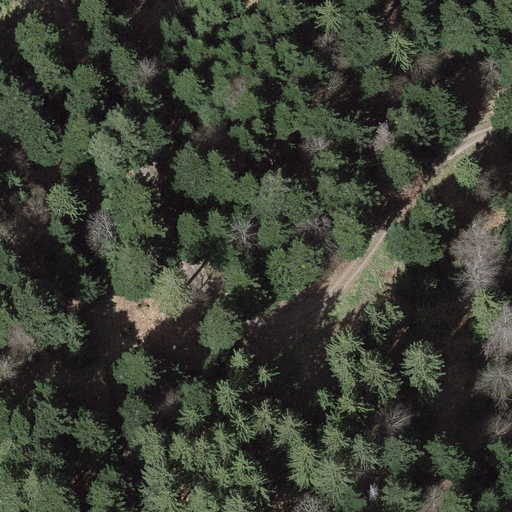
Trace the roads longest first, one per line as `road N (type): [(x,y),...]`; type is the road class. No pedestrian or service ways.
road 1 (track): [(85,0),(161,221),(207,294),(241,320),(283,325),(323,309),(430,164),(468,137),(511,124)]
road 2 (track): [(135,511),(81,0)]
